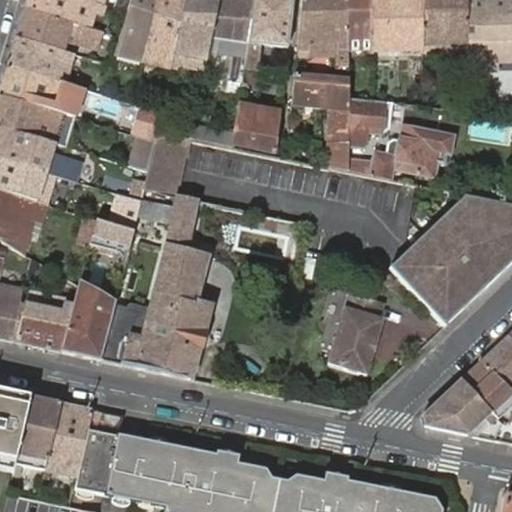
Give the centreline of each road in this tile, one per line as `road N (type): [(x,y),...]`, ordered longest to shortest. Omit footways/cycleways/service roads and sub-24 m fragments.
road 1 (secondary): [(0,358),(372,436)]
road 2 (residential): [(511,297),(382,416),(372,436)]
road 3 (secondary): [(372,436),(493,462)]
